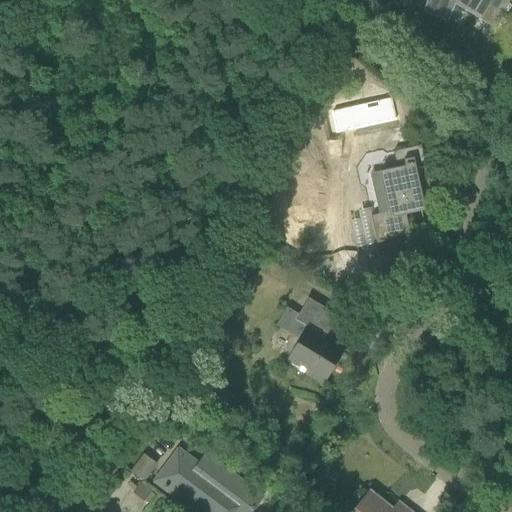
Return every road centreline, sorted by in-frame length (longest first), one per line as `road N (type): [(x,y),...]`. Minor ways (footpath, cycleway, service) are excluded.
road 1 (residential): [(511,504),(418,430),(398,381),(407,341),(478,220),(497,152)]
road 2 (residential): [(497,152),(352,46)]
